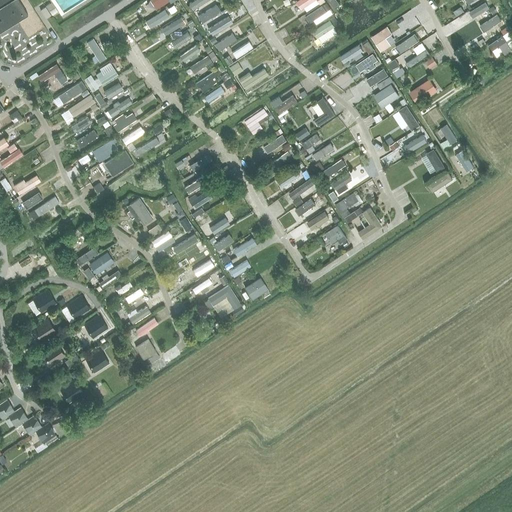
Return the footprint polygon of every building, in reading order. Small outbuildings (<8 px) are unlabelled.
[(0,0),(0,32),(12,24),(28,15),(18,0),(0,0)] [(193,0),(189,4),(193,10),(206,0),(193,0)] [(296,14),(321,0),(295,0),(290,3),(296,14)] [(339,5),(336,0),(328,0),(334,8),(339,5)] [(45,7),(52,18),(59,14),(52,3),(45,7)] [(217,4),(197,14),(201,21),(220,12),(217,4)] [(333,13),(330,7),(325,9),(323,5),(304,14),(309,24),(333,13)] [(461,7),(454,12),(457,16),(464,11),(461,7)] [(466,18),(478,12),(475,7),(463,13),(466,18)] [(164,8),(145,20),(149,26),(167,14),(164,8)] [(493,15),(477,25),(481,32),(497,22),(493,15)] [(174,28),(186,24),(184,18),(172,22),(174,28)] [(210,34),(230,24),(226,18),(207,27),(210,34)] [(313,27),(320,41),(337,32),(330,19),(313,27)] [(379,50),(390,44),(386,36),(392,32),(387,24),(370,35),(379,50)] [(172,41),(177,48),(190,38),(185,31),(172,41)] [(222,31),(218,33),(221,39),(215,41),(218,47),(236,40),(233,32),(224,36),(222,31)] [(495,55),(511,44),(511,36),(508,31),(489,42),(492,47),(490,48),(495,55)] [(399,51),(418,41),(415,34),(395,43),(399,51)] [(89,59),(104,55),(99,36),(83,40),(89,59)] [(438,39),(430,41),(431,47),(440,45),(438,39)] [(235,57),(252,46),(248,40),(231,51),(235,57)] [(421,41),(411,47),(416,54),(405,62),(407,66),(422,56),(419,52),(425,48),(421,41)] [(359,71),(373,63),(371,60),(377,56),(374,51),(354,63),(359,71)] [(425,62),(430,69),(437,64),(432,57),(425,62)] [(194,74),(207,67),(202,58),(189,65),(194,74)] [(229,67),(235,76),(243,70),(237,62),(229,67)] [(399,63),(392,67),(396,76),(403,72),(399,63)] [(384,67),(365,78),(369,85),(388,74),(384,67)] [(60,70),(54,74),(61,84),(67,80),(60,70)] [(84,79),(92,92),(99,87),(90,75),(84,79)] [(429,77),(408,90),(416,102),(437,88),(429,77)] [(223,81),(203,96),(207,101),(227,87),(223,81)] [(81,93),(84,92),(79,82),(58,94),(62,102),(80,92),(81,93)] [(118,82),(103,91),(107,97),(122,88),(118,82)] [(372,95),(382,107),(399,94),(389,82),(372,95)] [(90,93),(68,106),(73,114),(95,102),(90,93)] [(292,93),(281,100),(278,95),(270,100),(278,112),(297,99),(292,93)] [(107,117),(132,103),(128,97),(104,110),(107,117)] [(318,126),(335,115),(323,97),(317,101),(325,113),(314,120),(318,126)] [(411,127),(416,124),(406,105),(393,111),(403,129),(410,125),(411,127)] [(242,121),(251,133),(262,126),(257,120),(267,113),(262,106),(242,121)] [(60,112),(64,120),(73,115),(68,107),(60,112)] [(8,116),(14,123),(22,117),(17,110),(8,116)] [(86,110),(81,119),(90,123),(95,114),(86,110)] [(132,111),(120,118),(117,113),(110,117),(118,128),(136,117),(132,111)] [(378,113),(372,115),(374,121),(381,119),(378,113)] [(122,143),(145,132),(141,125),(128,131),(125,127),(116,131),(122,143)] [(268,126),(262,130),(265,135),(272,131),(268,126)] [(305,148),(319,138),(315,132),(301,143),(305,148)] [(284,134),(255,147),(259,155),(280,146),(279,142),(286,139),(284,134)] [(407,151),(426,142),(423,134),(403,143),(407,151)] [(0,149),(9,145),(5,137),(0,138),(0,149)] [(135,154),(159,142),(156,137),(132,149),(135,154)] [(448,138),(439,141),(441,148),(450,144),(448,138)] [(289,141),(282,145),(286,152),(293,148),(289,141)] [(9,151),(16,147),(13,142),(6,147),(9,151)] [(315,160),(334,150),(329,143),(311,153),(315,160)] [(18,146),(0,159),(0,167),(22,152),(18,146)] [(432,146),(425,151),(437,170),(444,166),(432,146)] [(109,173),(131,164),(126,150),(103,159),(109,173)] [(189,164),(193,171),(180,178),(188,191),(201,183),(195,174),(204,168),(203,167),(213,161),(208,152),(189,164)] [(286,152),(274,158),(277,165),(289,159),(286,152)] [(453,165),(466,159),(463,153),(450,159),(453,165)] [(324,180),(347,166),(341,157),(319,171),(324,180)] [(297,166),(278,178),(282,183),(300,172),(297,166)] [(15,184),(20,192),(40,180),(35,172),(15,184)] [(335,187),(337,192),(346,187),(344,183),(351,179),(348,172),(326,184),(330,190),(335,187)] [(450,172),(427,183),(433,193),(455,182),(450,172)] [(0,180),(4,190),(10,187),(5,176),(0,177),(0,180)] [(288,199),(314,184),(310,178),(284,193),(288,199)] [(94,191),(103,188),(101,182),(92,184),(94,191)] [(336,203),(341,210),(360,198),(355,191),(336,203)] [(37,192),(22,200),(26,207),(41,199),(37,192)] [(55,195),(28,211),(32,218),(59,202),(55,195)] [(144,225),(153,218),(139,198),(130,204),(144,225)] [(310,198),(295,207),(301,217),(317,208),(310,198)] [(370,206),(362,212),(370,222),(358,231),(363,239),(383,224),(370,206)] [(124,227),(131,217),(118,209),(112,219),(124,227)] [(305,220),(309,229),(330,220),(325,211),(305,220)] [(218,225),(211,229),(213,234),(229,225),(222,213),(214,218),(218,225)] [(148,230),(152,236),(162,229),(158,224),(148,230)] [(337,224),(319,236),(326,249),(345,237),(337,224)] [(228,233),(212,243),(216,249),(232,240),(228,233)] [(66,243),(69,250),(85,241),(81,235),(66,243)] [(157,235),(145,240),(154,260),(166,255),(157,235)] [(236,255),(256,244),(252,237),(232,247),(236,255)] [(96,275),(115,260),(106,247),(87,261),(82,254),(77,257),(82,264),(86,261),(96,275)] [(231,268),(233,274),(247,268),(244,262),(231,268)] [(101,286),(118,275),(115,270),(97,281),(101,286)] [(89,279),(93,284),(104,277),(100,272),(89,279)] [(243,284),(245,290),(241,291),(243,298),(267,290),(263,277),(243,284)] [(206,283),(210,282),(209,278),(191,285),(193,293),(208,288),(206,283)] [(115,288),(118,293),(132,285),(128,280),(115,288)] [(212,304),(217,315),(241,302),(230,283),(203,297),(208,306),(212,304)] [(58,293),(64,301),(74,294),(69,286),(58,293)] [(42,311),(55,303),(47,291),(34,299),(42,311)] [(76,317),(89,309),(80,297),(68,305),(76,317)] [(60,307),(68,321),(74,318),(66,304),(60,307)] [(240,305),(233,309),(231,311),(235,316),(244,310),(240,305)] [(146,306),(129,316),(132,320),(148,309),(146,306)] [(94,337),(106,329),(98,316),(85,325),(94,337)] [(42,340),(55,332),(47,320),(34,328),(42,340)] [(135,347),(143,360),(156,351),(148,339),(135,347)] [(51,365),(64,357),(55,344),(43,353),(51,365)] [(164,351),(169,361),(179,355),(174,346),(164,351)] [(95,372),(108,363),(100,351),(87,359),(95,372)] [(70,401),(82,393),(74,381),(62,389),(70,401)] [(15,411),(7,399),(0,403),(0,415),(2,420),(8,416),(8,415),(15,411)] [(28,419),(21,407),(15,411),(8,415),(8,416),(16,427),(22,424),(22,423),(28,419)] [(42,427),(34,415),(28,419),(22,423),(22,424),(30,435),(36,431),(35,431),(42,427)] [(56,435),(50,427),(48,423),(42,427),(35,431),(36,431),(43,443),(56,435)]
